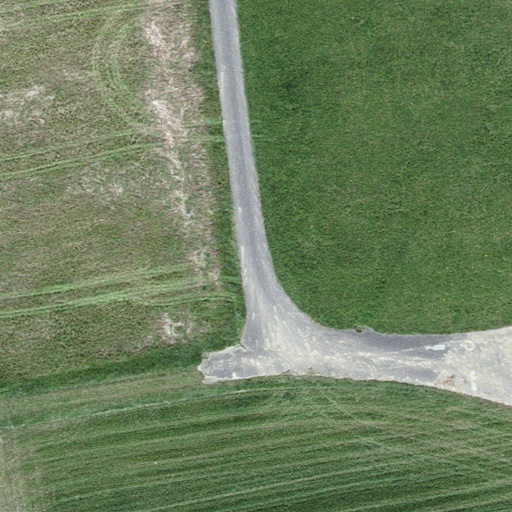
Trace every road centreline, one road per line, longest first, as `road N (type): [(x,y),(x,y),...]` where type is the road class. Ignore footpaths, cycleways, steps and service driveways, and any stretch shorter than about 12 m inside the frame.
road 1 (track): [(511,387),(448,364),(270,353),(224,0)]
road 2 (track): [(270,353),(0,395)]
